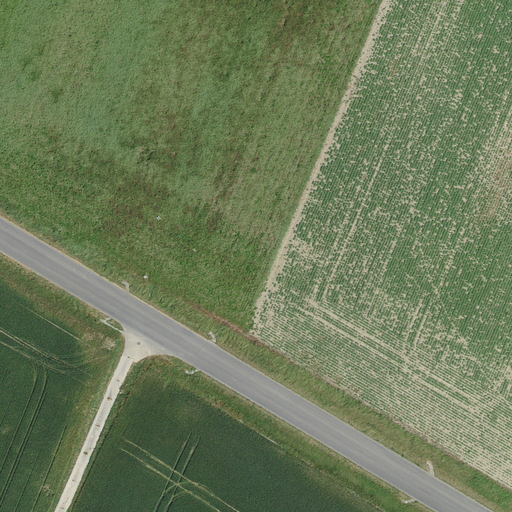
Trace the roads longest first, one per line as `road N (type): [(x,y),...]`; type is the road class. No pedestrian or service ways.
road 1 (unclassified): [(462,511),(0,233)]
road 2 (track): [(143,319),(61,511)]
